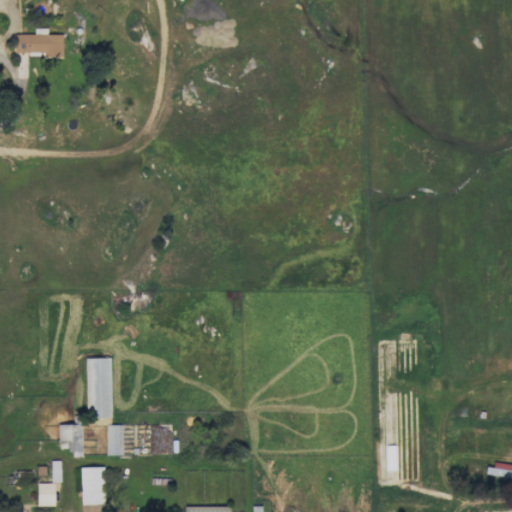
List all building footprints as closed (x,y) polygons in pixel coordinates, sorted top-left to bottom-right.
[(61,57),(61,34),(46,34),(46,28),(33,28),(33,33),(14,34),(14,53),(41,52),(42,57),(61,57)] [(110,417),(109,357),(84,358),(85,418),(110,417)] [(68,456),(81,456),(80,424),(56,424),(57,441),(68,440),(68,456)] [(105,455),(121,455),(121,424),(104,424),(105,455)] [(50,482),(59,481),(58,460),(49,460),(50,482)] [(79,511),(103,511),(102,467),(79,467),(79,511)] [(36,506),(53,505),(52,483),(35,483),(36,506)]
